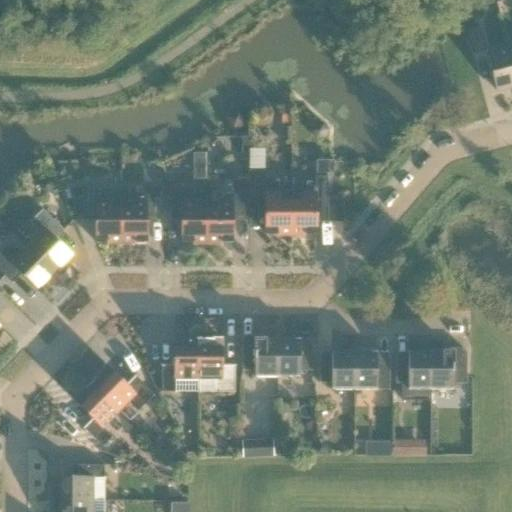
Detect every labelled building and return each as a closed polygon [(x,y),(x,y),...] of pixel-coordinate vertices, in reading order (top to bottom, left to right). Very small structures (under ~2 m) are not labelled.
[(479,28),(466,31),(473,56),(486,52),(479,28)] [(496,92),(511,87),(511,64),(508,50),(487,56),(496,92)] [(256,166),(270,166),(270,149),(256,149),(256,166)] [(206,163),(206,154),(193,154),(193,163),(206,163)] [(316,161),(316,175),(332,174),(332,161),(316,161)] [(64,166),(53,171),(58,182),(68,177),(64,166)] [(291,236),(291,195),(279,195),(279,184),(266,184),(266,178),(255,178),(255,208),(266,208),(266,236),(291,236)] [(291,236),(316,236),(316,208),(327,208),(327,178),(316,178),(316,183),(306,183),(306,195),(291,195),(291,236)] [(42,191),(46,194),(51,192),(54,186),(52,181),(46,179),(41,181),(39,186),(42,191)] [(207,244),(232,244),(232,216),(249,216),(249,181),(232,181),(232,203),(207,203),(207,244)] [(106,203),(106,189),(83,189),(83,216),(96,216),(96,244),(121,244),(121,203),(106,203)] [(121,244),(146,244),(146,216),(160,216),(160,189),(136,189),(136,203),(121,203),(121,244)] [(207,244),(207,203),(192,203),(192,189),(171,189),(171,216),(182,216),(182,244),(207,244)] [(71,256),(55,240),(64,231),(43,210),(30,224),(40,234),(27,247),(54,274),(71,256)] [(37,291),(54,274),(27,247),(20,254),(15,249),(6,247),(0,253),(0,272),(12,284),(21,275),(37,291)] [(162,393),(198,393),(198,339),(196,339),(196,340),(175,340),(175,366),(161,366),(161,367),(162,367),(162,393)] [(198,339),(198,393),(235,393),(235,367),(236,367),(236,366),(222,366),(222,340),(200,340),(200,339),(198,339)] [(255,378),(277,378),(277,340),(242,340),(242,371),(255,371),(255,378)] [(277,378),(300,378),(300,372),(312,372),(312,346),(299,346),(300,340),(277,340),(277,378)] [(431,390),(453,390),(453,384),(466,384),(466,352),(431,353),(431,390)] [(354,391),(354,353),(331,353),(332,359),(319,359),(319,384),(331,384),(331,391),(354,391)] [(376,359),(376,353),(354,353),(354,391),(389,391),(389,359),(376,359)] [(431,401),(431,390),(431,353),(408,353),(408,359),(396,359),(396,384),(408,384),(408,389),(402,389),(402,401),(431,401)] [(90,384),(120,414),(120,413),(119,412),(128,403),(138,413),(154,396),(136,378),(136,377),(136,376),(126,386),(107,368),(92,383),(91,382),(90,384)] [(120,414),(90,384),(89,385),(89,386),(74,401),(93,419),(82,429),(83,430),(84,429),(103,448),(112,438),(103,429),(119,413),(120,414)] [(257,440),(258,458),(273,457),(273,439),(257,440)] [(426,440),(409,440),(393,440),(393,456),(426,456),(426,440)] [(315,444),(315,455),(326,455),(326,449),(322,444),(315,444)] [(391,444),(382,444),(382,456),(391,456),(391,444)] [(104,502),(104,466),(80,466),(80,479),(53,478),(53,488),(50,488),(50,502),(104,502)] [(104,511),(104,502),(50,502),(50,511),(104,511)]
